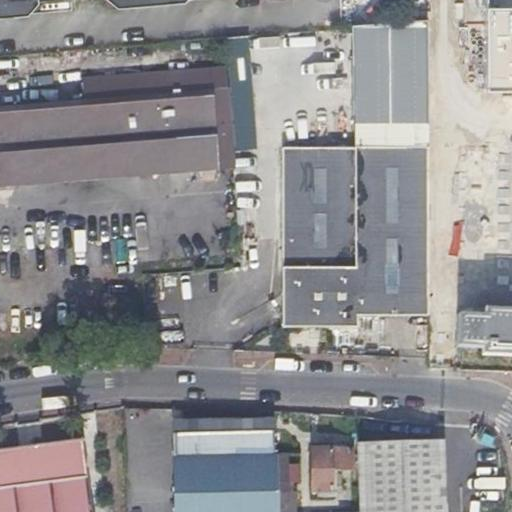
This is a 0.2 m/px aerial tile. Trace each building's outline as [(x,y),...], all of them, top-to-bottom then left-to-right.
[(0,0),(0,18),(27,16),(37,4),(37,2),(59,0),(107,0),(117,8),(185,3),(186,0),(0,0)] [(441,0),(426,0),(426,121),(442,120),(441,0)] [(511,0),(456,0),(457,110),(458,347),(511,349),(511,0)] [(233,57),(251,54),(249,39),(231,41),(233,57)] [(84,100),(22,106),(0,107),(0,187),(233,168),(223,70),(83,81),(84,100)] [(282,321),(282,323),(282,326),(357,327),(357,315),(427,316),(426,149),(282,147),(282,295),(293,313),(282,321)] [(293,313),(282,295),(282,321),(293,313)] [(275,511),(274,481),(273,455),(273,432),(172,434),(174,511),(275,511)] [(0,511),(91,511),(81,438),(0,449),(0,511)] [(358,511),(444,511),(442,440),(357,443),(358,511)] [(313,491),(327,490),(341,490),(341,469),(353,469),(351,447),(312,448),(313,491)] [(287,511),(286,455),(273,455),(274,481),(275,511),(287,511)]
